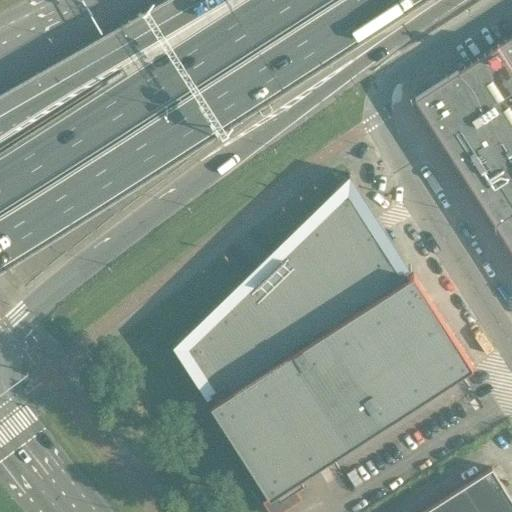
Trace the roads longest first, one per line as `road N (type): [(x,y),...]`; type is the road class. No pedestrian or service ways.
road 1 (motorway): [(0,337),(174,194),(451,0)]
road 2 (tertiary): [(511,344),(398,163),(372,96),(384,79),(507,0)]
road 3 (motorway): [(0,239),(379,0)]
road 4 (motorway): [(279,0),(0,180)]
road 5 (motorway): [(217,0),(0,127)]
